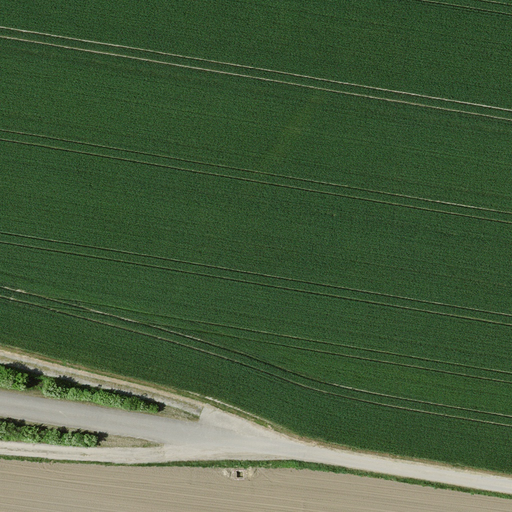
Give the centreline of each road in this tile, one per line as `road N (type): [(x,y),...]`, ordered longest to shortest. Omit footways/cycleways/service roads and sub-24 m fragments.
road 1 (track): [(0,450),(121,458),(254,451),(207,415),(0,358)]
road 2 (track): [(511,486),(0,407)]
